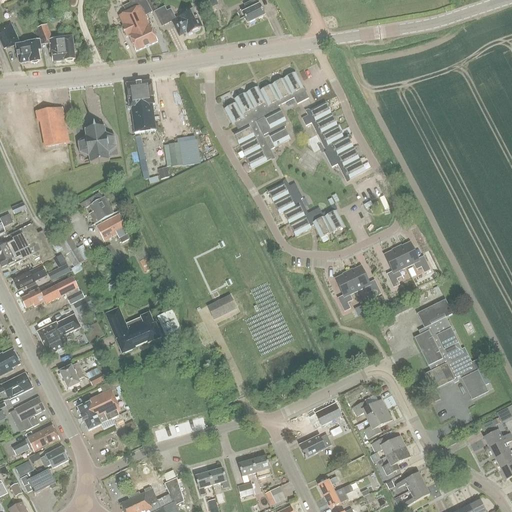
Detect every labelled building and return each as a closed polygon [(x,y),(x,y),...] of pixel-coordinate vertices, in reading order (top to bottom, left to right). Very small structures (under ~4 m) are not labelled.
[(128,14),(120,17),(124,27),(123,28),(127,38),(130,37),(137,53),(158,43),(145,14),(150,12),(144,0),(129,0),(130,1),(132,4),(125,8),(128,14)] [(266,17),(257,0),(256,0),(244,6),(247,12),(243,14),(249,25),(266,17)] [(165,8),(155,13),(162,28),(172,23),(180,38),(186,35),(188,34),(192,32),(193,33),(194,33),(194,34),(196,34),(200,32),(201,30),(203,29),(194,11),(176,20),(172,11),(167,13),(165,8)] [(12,25),(0,30),(0,39),(5,50),(16,47),(21,66),(31,64),(31,65),(32,65),(35,66),(37,66),(40,63),(41,63),(39,52),(42,52),(42,46),(39,42),(22,46),(12,25)] [(48,26),(34,32),(39,42),(42,46),(50,45),(51,51),(50,51),(50,54),(53,54),(54,64),(66,63),(68,64),(73,64),(76,61),(73,39),(65,40),(57,41),(53,41),(48,26)] [(298,105),(308,100),(295,74),(260,92),(258,88),(235,100),(237,104),(224,111),(233,126),(237,124),(241,131),(234,135),(253,171),(272,160),(272,161),(276,159),(271,151),(291,141),(286,130),(288,123),(280,107),(295,99),(298,105)] [(150,83),(140,84),(146,133),(157,132),(154,106),(155,105),(153,82),(152,82),(150,83)] [(127,86),(130,108),(131,109),(132,109),(135,134),(146,133),(140,84),(129,86),(128,85),(127,86)] [(307,117),(301,120),(305,128),(311,125),(326,152),(324,153),(332,168),(338,165),(347,182),(351,180),(366,172),(348,136),(344,138),(326,102),(309,111),(309,112),(305,113),(307,117)] [(64,109),(37,114),(39,123),(41,123),(46,149),(70,144),(64,109)] [(89,130),(85,131),(86,138),(78,144),(80,155),(89,159),(90,165),(111,162),(110,156),(118,149),(116,138),(107,134),(106,128),(102,129),(101,122),(88,124),(89,130)] [(183,166),(180,144),(168,145),(169,146),(165,147),(167,168),(172,167),(172,168),(183,166)] [(145,161),(140,162),(141,169),(143,176),(144,181),(148,180),(149,180),(145,161)] [(167,169),(158,171),(161,181),(170,178),(167,169)] [(149,180),(148,180),(150,185),(159,183),(158,177),(149,180)] [(283,184),(267,192),(280,216),(283,214),(295,237),(314,228),(321,240),(345,228),(337,212),(335,208),(322,215),(319,209),(308,215),(301,201),(303,200),(295,184),(289,187),(286,182),(283,184)] [(89,201),(80,206),(83,211),(89,208),(92,213),(93,213),(94,215),(94,214),(99,223),(114,215),(104,199),(102,200),(99,194),(88,200),(89,201)] [(122,201),(118,203),(122,211),(126,208),(122,201)] [(23,204),(12,209),(15,216),(26,211),(23,204)] [(120,215),(97,228),(105,243),(118,236),(120,240),(122,244),(129,241),(127,236),(128,236),(125,229),(127,228),(120,215)] [(14,225),(10,216),(0,220),(0,235),(5,233),(3,229),(14,225)] [(0,247),(0,264),(4,271),(30,259),(35,269),(56,258),(43,232),(39,235),(34,225),(10,236),(13,241),(0,247)] [(74,244),(63,251),(74,269),(79,265),(81,265),(85,262),(77,250),(74,244)] [(418,261),(418,260),(410,244),(397,250),(407,269),(414,266),(416,271),(422,269),(424,275),(431,272),(424,258),(418,261)] [(111,246),(102,252),(114,268),(122,262),(111,246)] [(394,290),(400,287),(397,281),(402,278),(400,273),(407,269),(397,250),(385,256),(393,273),(387,276),(394,290)] [(61,256),(53,261),(58,269),(66,265),(61,256)] [(147,259),(139,263),(145,274),(153,270),(147,259)] [(74,269),(71,270),(75,276),(83,271),(79,265),(74,269)] [(67,266),(48,275),(52,283),(71,273),(67,266)] [(29,289),(36,286),(34,283),(47,277),(42,268),(15,281),(19,291),(27,287),(29,289)] [(369,284),(369,283),(361,268),(348,274),(358,293),(365,290),(367,295),(373,293),(375,299),(382,295),(375,282),(369,284)] [(345,313),(351,310),(348,304),(353,302),(351,297),(358,293),(348,274),(336,280),(344,297),(338,300),(345,313)] [(109,285),(110,285),(113,290),(115,289),(123,284),(119,278),(109,285)] [(65,296),(79,289),(74,279),(41,295),(39,290),(29,295),(30,297),(22,300),(27,310),(34,306),(35,308),(46,303),(47,305),(65,296)] [(79,289),(65,296),(67,299),(80,292),(79,289)] [(80,292),(67,299),(71,307),(73,306),(78,303),(83,313),(85,312),(92,308),(87,299),(85,300),(81,292),(80,292)] [(383,297),(376,301),(379,307),(386,304),(383,297)] [(215,321),(237,310),(231,298),(209,309),(215,321)] [(471,400),(486,393),(483,387),(476,372),(482,369),(478,360),(471,363),(464,349),(461,351),(445,318),(452,315),(446,301),(417,316),(424,329),(421,331),(423,334),(413,339),(427,368),(428,368),(431,374),(427,376),(436,394),(428,399),(431,406),(440,401),(435,389),(459,377),(471,400)] [(106,316),(123,356),(136,350),(136,349),(148,343),(148,345),(162,339),(156,325),(155,325),(150,314),(141,318),(142,319),(126,326),(120,310),(106,316)] [(173,312),(157,319),(165,338),(181,331),(173,312)] [(82,329),(75,316),(38,334),(49,357),(69,348),(64,338),(82,329)] [(203,351),(217,346),(208,322),(194,327),(203,351)] [(0,356),(0,378),(14,371),(13,370),(21,366),(14,351),(5,355),(0,356)] [(78,365),(72,368),(72,367),(61,373),(69,390),(80,385),(79,381),(84,378),(78,365)] [(483,369),(476,372),(483,387),(490,383),(483,369)] [(108,371),(89,381),(93,389),(113,379),(108,371)] [(26,375),(3,386),(3,385),(0,386),(0,393),(0,395),(6,392),(10,401),(33,390),(26,375)] [(91,403),(78,410),(89,432),(102,426),(102,425),(112,420),(122,415),(111,392),(104,395),(91,402),(91,403)] [(27,430),(27,432),(40,425),(36,416),(45,412),(39,399),(16,410),(10,414),(20,434),(27,430)] [(367,422),(387,412),(381,401),(367,408),(365,403),(353,409),(357,418),(364,415),(367,422)] [(316,414),(322,427),(342,417),(336,405),(316,414)] [(504,411),(496,415),(498,418),(500,422),(508,418),(506,414),(504,411)] [(371,428),(364,432),(368,440),(379,435),(376,430),(378,429),(392,422),(387,412),(367,422),(371,428)] [(112,420),(102,425),(102,426),(104,431),(115,426),(112,420)] [(54,427),(25,441),(26,443),(13,450),(17,457),(30,450),(29,448),(31,447),(35,454),(60,441),(54,427)] [(489,450),(511,437),(510,434),(502,438),(499,431),(484,439),(489,450)] [(322,439),(321,437),(300,447),(306,460),(332,446),(327,436),(322,439)] [(495,461),(510,452),(506,445),(511,441),(511,437),(489,450),(495,461)] [(381,441),(372,446),(376,455),(377,454),(382,452),(386,458),(405,448),(400,438),(386,445),(384,446),(381,441)] [(389,465),(382,469),(387,477),(397,472),(394,466),(396,465),(410,458),(405,448),(386,458),(389,465)] [(47,457),(41,460),(45,469),(52,466),(53,470),(69,462),(62,449),(47,457)] [(500,471),(511,464),(511,455),(510,452),(495,461),(500,471)] [(259,481),(267,478),(273,477),(267,458),(253,462),(257,474),(259,481)] [(248,477),(257,474),(253,462),(239,466),(245,484),(250,483),(248,477)] [(50,472),(33,480),(30,474),(34,472),(29,463),(16,469),(20,479),(27,476),(28,477),(21,480),(28,495),(33,492),(35,496),(51,488),(52,490),(58,488),(50,472)] [(511,464),(500,471),(506,482),(511,478),(511,464)] [(224,470),(210,474),(214,487),(222,484),(224,490),(229,489),(224,470)] [(210,474),(196,478),(201,497),(207,495),(205,489),(214,487),(210,474)] [(409,493),(424,485),(419,474),(395,486),(397,490),(405,486),(409,493)] [(0,496),(1,499),(9,495),(0,478),(0,496)] [(337,478),(319,487),(325,498),(335,493),(332,487),(339,483),(337,478)] [(129,501),(121,505),(124,511),(179,511),(177,507),(185,503),(178,480),(165,485),(170,496),(158,502),(153,491),(151,491),(149,493),(146,494),(140,496),(135,499),(134,496),(130,498),(131,501),(129,501)] [(251,483),(238,487),(241,500),(255,496),(251,483)] [(389,491),(395,488),(392,483),(386,485),(389,491)] [(10,489),(15,498),(22,494),(17,485),(10,489)] [(407,508),(430,496),(424,485),(409,493),(412,500),(405,504),(407,508)] [(350,486),(335,493),(338,500),(346,496),(347,496),(353,493),(350,486)] [(280,487),(266,495),(272,507),(273,506),(275,510),(286,504),(285,501),(286,500),(280,487)] [(335,493),(325,498),(330,510),(348,501),(346,496),(338,500),(335,493)] [(211,511),(218,509),(216,501),(209,503),(211,511)] [(485,511),(480,502),(469,508),(471,511),(485,511)]
